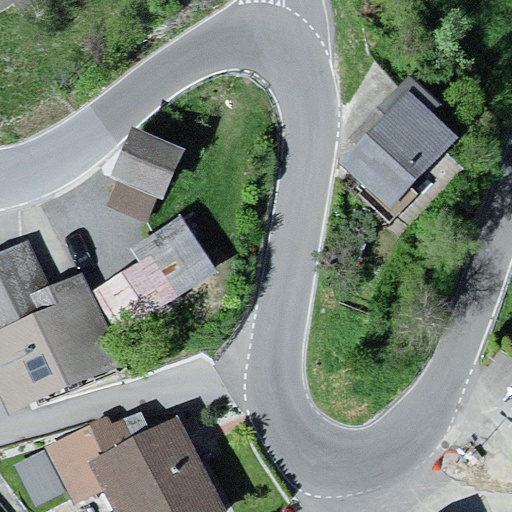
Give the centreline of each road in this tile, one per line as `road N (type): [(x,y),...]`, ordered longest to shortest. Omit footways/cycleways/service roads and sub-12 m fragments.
road 1 (tertiary): [(276,37),(304,63),(309,135),(268,370),(280,425),(307,456),(360,463)]
road 2 (tertiary): [(360,463),(401,445),(442,395),(511,173)]
road 3 (tertiary): [(0,167),(60,147),(217,38),(276,37)]
